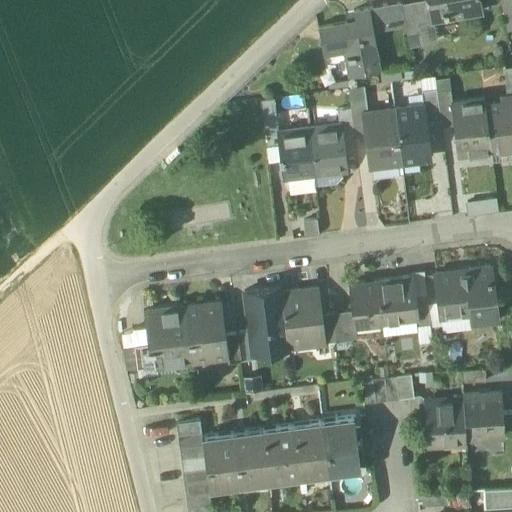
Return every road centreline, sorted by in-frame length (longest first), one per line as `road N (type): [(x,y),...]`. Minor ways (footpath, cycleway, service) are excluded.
road 1 (residential): [(98,273),(511,224)]
road 2 (residential): [(98,273),(88,237),(104,203),(311,0)]
road 3 (residential): [(148,511),(98,273)]
